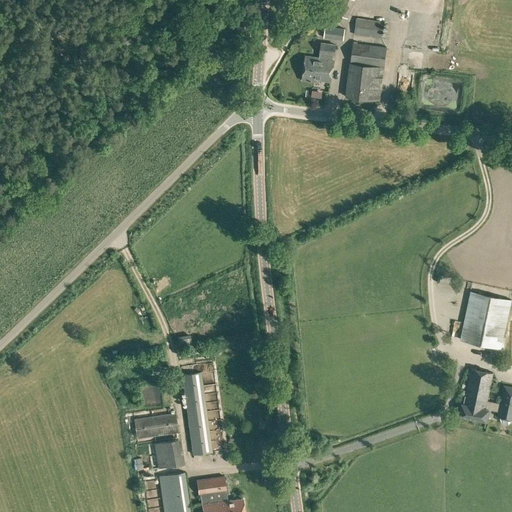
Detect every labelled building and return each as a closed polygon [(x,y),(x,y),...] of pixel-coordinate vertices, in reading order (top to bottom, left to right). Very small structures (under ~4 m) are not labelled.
[(340,0),(335,13),(347,18),(354,0),(340,0)] [(385,16),(375,15),(375,19),(356,17),(354,34),(382,38),(385,16)] [(324,38),(343,40),(345,28),(326,26),(324,38)] [(302,80),(314,82),(314,79),(330,81),(333,59),(334,55),(336,44),(321,42),(319,53),(320,53),(319,57),(306,55),(302,80)] [(345,96),(380,100),(384,67),(386,46),(352,42),(350,62),(349,62),(345,96)] [(455,94),(446,93),(447,88),(434,86),(432,105),(449,107),(449,103),(454,104),(455,94)] [(460,339),(501,348),(511,298),(470,290),(460,339)] [(178,338),(179,346),(191,344),(190,336),(178,338)] [(511,413),(511,386),(504,385),(500,403),(487,400),(493,372),(471,368),(463,404),(461,403),(459,415),(486,421),(489,407),(499,409),(499,411),(511,413)] [(181,374),(193,454),(212,451),(203,387),(201,371),(181,374)] [(219,375),(207,375),(208,387),(219,386),(219,375)] [(137,384),(140,406),(169,402),(166,380),(137,384)] [(134,419),(137,438),(179,432),(176,413),(134,419)] [(154,442),(158,467),(185,463),(180,437),(154,442)] [(229,445),(223,445),(223,438),(214,438),(214,444),(218,445),(218,452),(229,452),(229,445)] [(159,475),(164,511),(190,511),(185,471),(159,475)] [(202,502),(203,511),(244,511),(242,498),(227,500),(224,475),(196,479),(199,494),(200,494),(201,502),(202,502)]
